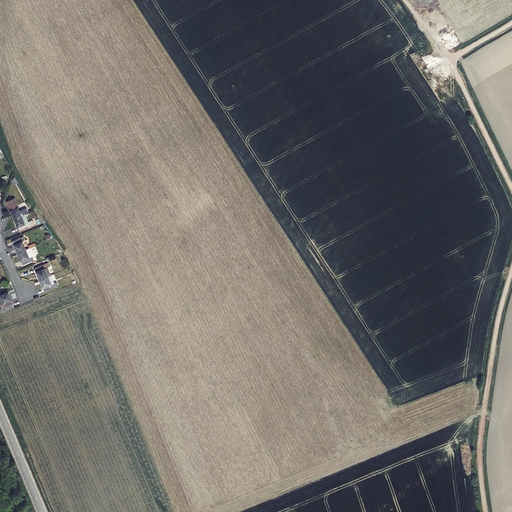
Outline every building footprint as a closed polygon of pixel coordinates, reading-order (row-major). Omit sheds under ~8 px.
[(7,198),(16,218),(26,214),(30,212),(28,208),(21,211),(20,207),(21,207),(16,195),(7,198)] [(16,218),(21,230),(36,224),(34,220),(30,222),(26,214),(16,218)] [(14,241),(19,253),(28,249),(24,241),(27,240),(25,236),(14,241)] [(19,253),(24,265),(35,260),(34,256),(35,255),(32,247),(28,249),(19,253)] [(36,268),(41,280),(53,275),(49,267),(51,266),(50,262),(36,268)] [(41,280),(46,292),(60,286),(58,282),(56,283),(53,275),(41,280)] [(0,309),(0,314),(16,308),(10,292),(0,295),(0,300),(3,308),(0,309)]
